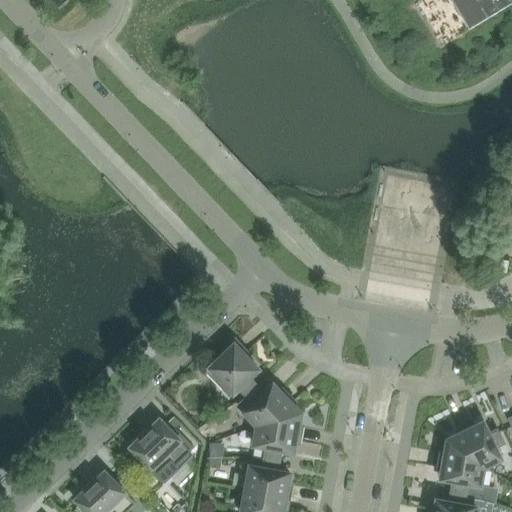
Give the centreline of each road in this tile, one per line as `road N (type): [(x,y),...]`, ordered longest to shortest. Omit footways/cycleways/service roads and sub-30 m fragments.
road 1 (residential): [(5,511),(262,267)]
road 2 (tertiary): [(262,267),(66,59)]
road 3 (tertiary): [(358,511),(391,327)]
road 4 (tertiary): [(391,327),(304,303),(262,267)]
road 5 (tertiary): [(391,327),(438,332),(511,320)]
